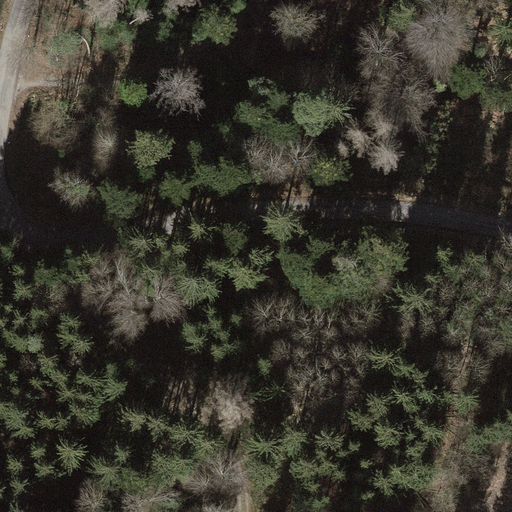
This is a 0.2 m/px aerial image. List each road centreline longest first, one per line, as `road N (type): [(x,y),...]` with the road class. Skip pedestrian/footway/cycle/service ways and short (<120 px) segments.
road 1 (tertiary): [(511,229),(411,211),(326,207),(251,210),(73,238),(28,227),(0,198)]
road 2 (track): [(28,227),(48,268),(90,315),(227,443),(244,475),(243,511)]
